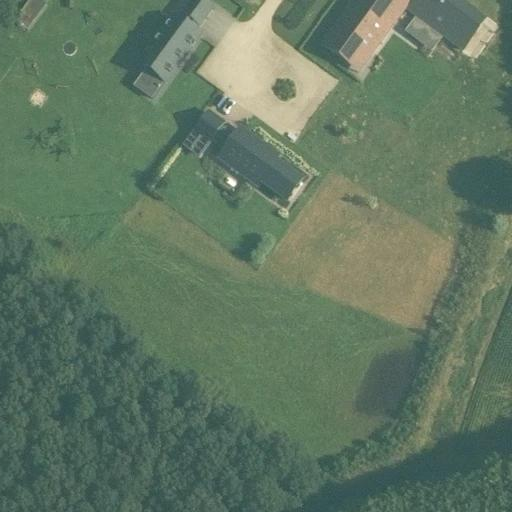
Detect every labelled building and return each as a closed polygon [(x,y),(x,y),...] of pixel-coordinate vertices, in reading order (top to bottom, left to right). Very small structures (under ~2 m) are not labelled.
[(29,30),(47,6),(39,0),(32,0),(16,21),(29,30)] [(396,0),(393,4),(404,12),(412,0),(396,0)] [(464,55),(489,21),(460,0),(443,0),(438,8),(427,0),(418,0),(409,13),(416,19),(405,32),(433,53),(443,39),(464,55)] [(204,27),(213,8),(203,3),(195,23),(204,27)] [(393,4),(382,20),(392,28),(404,12),(393,4)] [(355,7),(327,46),(353,65),(362,52),(367,56),(386,30),(355,7)] [(156,55),(144,72),(166,87),(202,37),(174,16),(149,51),(156,55)] [(223,126),(208,115),(194,135),(209,145),(223,126)] [(268,202),(282,182),(266,171),(269,167),(231,139),(211,167),(249,194),(252,190),(268,202)]
